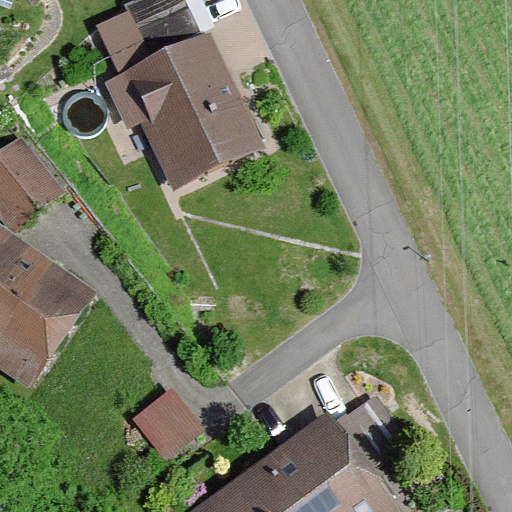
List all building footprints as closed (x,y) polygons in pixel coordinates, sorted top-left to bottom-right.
[(22,0),(43,25),(73,0),(22,0)] [(132,28),(100,44),(183,212),(274,167),(215,46),(156,75),(132,28)] [(26,150),(0,170),(0,227),(16,247),(70,205),(26,150)] [(101,312),(0,244),(0,381),(38,407),(101,312)] [(137,434),(168,476),(208,446),(177,404),(137,434)] [(396,511),(334,431),(229,511),(396,511)]
